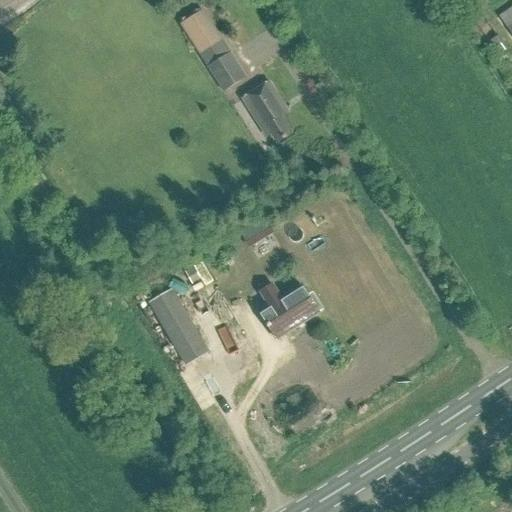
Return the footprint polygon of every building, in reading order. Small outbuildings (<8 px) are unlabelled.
[(208,67),(231,53),(203,10),(198,12),(196,9),(180,19),(182,23),(180,24),(208,67)] [(489,41),(498,54),(507,48),(498,34),(489,41)] [(231,53),(208,67),(223,92),(246,77),(231,53)] [(278,143),(292,134),(280,116),(288,111),(269,82),(243,99),(267,137),(272,134),(278,143)] [(192,284),(200,280),(193,267),(185,272),(192,284)] [(186,308),(198,301),(187,282),(175,289),(186,308)] [(276,339),(319,313),(302,286),(281,299),(272,285),(260,292),(269,306),(259,312),(276,339)] [(186,367),(210,352),(173,289),(149,304),(186,367)] [(291,342),(296,353),(308,347),(302,336),(291,342)]
